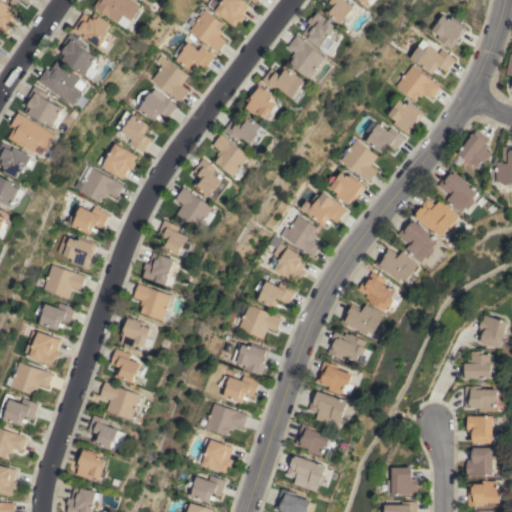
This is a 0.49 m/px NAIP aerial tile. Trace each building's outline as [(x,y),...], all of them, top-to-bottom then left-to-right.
[(130,0),(141,7),(126,28),(118,22),(117,23),(93,6),(97,0),(130,0)] [(242,0),(249,5),(242,14),(245,16),(240,22),(238,21),(235,25),(208,5),(208,3),(210,0),(242,0)] [(345,0),(357,10),(358,8),(360,9),(349,24),(344,20),(341,24),(326,12),(333,3),(328,0),(345,0)] [(5,34),(0,30),(0,1),(15,11),(12,16),(16,18),(5,34)] [(188,30),(204,9),(223,24),(219,29),(222,31),(219,35),(226,41),(217,53),(188,30)] [(72,29),(83,13),(91,18),(95,12),(111,24),(107,30),(109,32),(105,38),(107,38),(105,40),(109,42),(105,47),(102,45),(100,48),(72,29)] [(338,27),(330,37),(336,41),(329,50),(325,47),(323,49),(303,33),(311,24),(308,22),(312,16),(314,18),(318,12),(338,27)] [(451,49),(437,38),(439,35),(431,30),(443,15),(448,19),(450,15),(467,28),(451,49)] [(59,57),(62,52),(59,50),(70,33),(83,42),(80,46),(97,57),(94,61),(98,64),(95,68),(91,66),(85,75),(59,57)] [(311,78),(292,63),(295,58),(293,57),(297,52),(289,46),(297,35),(326,57),(311,78)] [(410,58),(419,46),(418,45),(423,39),(430,44),(428,46),(438,53),(441,48),(455,59),(445,71),(438,66),(432,74),(410,58)] [(215,56),(205,69),(198,63),(191,72),(176,60),(181,54),(179,53),(188,42),(198,50),(202,46),(215,56)] [(151,80),(160,68),(158,67),(160,64),(155,60),(160,55),(166,59),(167,58),(189,75),(181,85),(188,90),(180,102),(151,80)] [(37,81),(46,68),(50,71),(56,61),(80,78),(75,86),(83,92),(73,106),(37,81)] [(440,87),(432,98),(424,92),(420,97),(418,96),(414,100),(395,86),(411,65),(440,87)] [(263,80),(272,68),(280,74),(286,66),(307,82),(303,88),(308,92),(305,95),(303,94),(298,100),(279,86),(276,91),(263,80)] [(260,84),(275,97),(274,99),(280,104),(273,113),(276,115),(273,120),(270,117),(268,119),(261,113),(258,116),(246,107),(250,103),(247,101),(260,84)] [(34,86),(47,94),(45,97),(63,109),(60,112),(64,115),(56,127),(53,125),(51,128),(24,111),(27,106),(24,103),(34,86)] [(150,93),(154,88),(177,105),(167,118),(160,112),(154,120),(137,108),(139,105),(137,103),(136,100),(137,98),(137,96),(140,92),(142,92),(142,91),(146,90),(150,93)] [(407,135),(393,123),(395,120),(388,114),(399,99),(404,103),(407,100),(424,113),(407,135)] [(149,125),(143,134),(152,139),(143,153),(128,143),(131,139),(126,135),(124,138),(121,137),(123,135),(119,132),(120,130),(115,127),(125,110),(149,125)] [(55,134),(42,156),(34,151),(33,153),(7,137),(13,127),(10,125),(17,112),(55,134)] [(235,117),(243,124),(250,115),(264,126),(261,129),(265,133),(266,136),(260,144),(257,144),(254,141),(252,144),(242,136),(238,140),(226,130),(235,117)] [(404,137),(395,150),(387,145),(381,153),(365,141),(370,134),(364,130),(367,127),(369,128),(374,122),(387,131),(390,127),(404,137)] [(477,129),(488,138),(484,143),(488,146),(486,149),(492,153),(484,163),(481,161),(477,167),(471,163),(471,164),(458,153),(477,129)] [(251,156),(240,170),(245,173),(240,179),(238,178),(239,176),(237,174),(235,176),(216,162),(220,156),(218,154),(221,150),(213,144),(222,133),(251,156)] [(339,160),(356,139),(377,156),(370,165),(377,171),(368,182),(339,160)] [(31,156),(29,160),(33,161),(31,167),(26,165),(22,173),(19,172),(16,179),(2,172),(4,168),(2,167),(4,165),(0,163),(0,144),(1,142),(31,156)] [(136,155),(133,161),(135,163),(132,169),(128,167),(123,178),(102,167),(103,166),(97,163),(101,156),(106,159),(115,143),(136,155)] [(501,147),(511,146),(511,185),(503,185),(503,182),(495,182),(496,162),(505,162),(501,158),(501,147)] [(195,184),(201,176),(194,171),(204,158),(217,168),(213,173),(218,176),(220,173),(226,178),(225,180),(230,184),(217,201),(195,184)] [(123,185),(116,198),(108,193),(105,198),(103,197),(100,202),(73,187),(77,180),(80,181),(89,165),(123,185)] [(437,185),(450,169),(477,191),(473,197),(473,202),(467,209),(465,207),(463,210),(461,209),(459,212),(446,201),(454,191),(452,190),(450,192),(446,193),(437,185)] [(365,186),(353,202),(350,200),(346,205),(335,196),(337,193),(329,187),(330,186),(327,183),(334,175),(337,177),(341,172),(346,176),(348,173),(365,186)] [(0,200),(0,175),(21,186),(19,188),(24,191),(20,198),(19,198),(17,203),(14,201),(11,206),(0,200)] [(214,206),(211,210),(217,214),(206,230),(201,227),(200,229),(177,214),(184,204),(176,199),(184,187),(214,206)] [(300,208),(306,200),(309,203),(316,194),(319,197),(323,191),(346,209),(336,222),(329,217),(322,225),(300,208)] [(413,214),(426,198),(435,205),(439,200),(457,215),(452,221),(455,223),(448,232),(447,231),(441,238),(413,214)] [(102,228),(94,224),(89,234),(67,223),(70,216),(77,213),(80,206),(91,211),(93,207),(109,214),(102,228)] [(296,215),(317,228),(314,233),(316,234),(313,239),(321,244),(313,256),(283,236),(296,215)] [(279,223),(284,216),(290,219),(285,227),(279,223)] [(427,258),(425,257),(421,262),(406,250),(414,240),(412,239),(410,241),(406,242),(397,234),(411,218),(437,241),(433,246),(433,251),(427,258)] [(165,219),(180,225),(178,231),(190,236),(189,239),(190,240),(189,243),(193,244),(191,250),(190,250),(188,256),(182,254),(181,255),(163,247),(167,237),(159,234),(165,219)] [(87,268),(70,262),(71,258),(56,252),(63,235),(76,240),(77,236),(97,243),(87,268)] [(307,260),(301,270),(304,272),(301,278),(298,276),(296,279),(294,278),(293,281),(274,270),(273,272),(271,270),(273,268),(268,265),(274,255),(272,254),(279,242),(307,260)] [(388,247),(398,256),(402,251),(418,264),(413,270),(415,271),(406,281),(402,278),(399,281),(388,272),(386,274),(374,264),(388,247)] [(145,277),(147,270),(145,269),(147,262),(150,263),(154,252),(176,259),(171,275),(176,276),(175,279),(174,281),(173,284),(172,286),(145,277)] [(85,276),(80,290),(72,287),(68,298),(42,289),(45,281),(44,280),(45,277),(46,277),(51,264),(85,276)] [(368,301),(369,300),(365,297),(367,294),(358,289),(363,280),(366,282),(372,271),(385,279),(382,284),(395,291),(394,293),(402,297),(395,308),(391,305),(390,307),(387,305),(384,311),(368,301)] [(258,300),(261,293),(260,293),(260,292),(254,288),(255,286),(258,288),(260,285),(263,287),(266,281),(277,287),(280,282),(295,290),(288,304),(279,299),(274,309),(258,300)] [(173,295),(164,320),(143,313),(145,306),(141,304),(143,300),(134,297),(139,283),(173,295)] [(69,323),(60,320),(57,330),(39,324),(42,316),(34,314),(35,311),(37,312),(39,308),(43,309),(45,303),(57,308),(59,302),(75,308),(69,323)] [(241,320),(240,319),(241,316),(242,316),(248,303),(281,318),(275,331),(267,328),(262,339),(238,327),(241,320)] [(383,315),(380,321),(382,322),(375,333),(370,331),(368,334),(355,326),(354,328),(341,321),(351,303),(362,310),(366,304),(383,315)] [(128,315),(147,322),(146,326),(152,329),(146,346),(137,343),(136,347),(122,342),(124,336),(121,335),(128,315)] [(480,320),(481,320),(483,315),(507,322),(499,348),(481,343),(481,340),(480,340),(483,331),(479,330),(479,324),(480,320)] [(328,352),(334,341),(331,340),(335,332),(337,333),(339,329),(350,335),(351,333),(368,341),(365,347),(372,351),(368,360),(366,359),(368,356),(365,354),(364,356),(362,354),(358,361),(344,354),(342,359),(328,352)] [(31,330),(59,339),(55,351),(59,352),(56,359),(54,358),(52,365),(28,357),(29,353),(23,351),(31,330)] [(261,375),(244,369),(245,365),(231,360),(237,342),(249,347),(250,343),(270,349),(261,375)] [(133,354),(131,360),(143,364),(141,369),(144,370),(143,374),(145,375),(145,377),(137,374),(135,383),(117,377),(120,366),(112,363),(117,348),(133,354)] [(460,378),(460,363),(466,363),(466,359),(470,359),(470,351),(483,351),(483,354),(490,354),(490,361),(491,361),(491,363),(493,364),(493,368),(491,369),(491,379),(460,378)] [(324,360),(339,366),(338,369),(353,374),(350,385),(348,384),(344,394),(330,389),(331,386),(317,381),(324,360)] [(52,373),(47,387),(39,384),(37,390),(34,389),(32,395),(9,387),(9,386),(4,384),(6,377),(10,378),(12,374),(13,375),(17,361),(52,373)] [(241,381),(243,376),(258,381),(253,396),(245,393),(242,403),(224,397),(226,390),(224,389),(225,388),(218,386),(219,383),(221,384),(224,375),(241,381)] [(142,394),(136,411),(139,412),(137,418),(134,418),(134,420),(107,410),(111,399),(101,396),(106,381),(142,394)] [(464,386),(480,386),(480,389),(497,389),(497,401),(494,401),(494,411),(479,411),(479,408),(464,408),(464,386)] [(350,402),(344,421),(342,421),(340,427),(317,419),(319,413),(309,410),(316,390),(350,402)] [(3,419),(3,418),(0,417),(0,404),(2,398),(19,403),(21,398),(38,403),(33,418),(24,415),(20,425),(3,419)] [(247,414),(243,427),(234,425),(232,431),(229,430),(228,435),(205,427),(207,419),(206,418),(207,415),(208,416),(213,402),(247,414)] [(93,415),(109,420),(107,426),(127,433),(121,449),(113,446),(112,449),(94,443),(98,432),(89,429),(93,415)] [(493,443),(473,443),(473,441),(472,441),(472,431),(467,431),(467,430),(466,430),(467,415),(493,415),(493,443)] [(303,423),(317,428),(316,431),(332,437),(329,447),(326,446),(323,456),(308,451),(310,448),(296,443),(303,423)] [(0,428),(26,437),(21,451),(12,448),(10,454),(8,453),(6,458),(0,455),(0,428)] [(201,464),(210,439),(232,447),(228,458),(232,459),(230,466),(228,466),(225,473),(201,464)] [(330,446),(332,439),(338,441),(336,448),(330,446)] [(467,475),(467,459),(472,459),(472,450),(473,450),(473,448),(493,447),(493,449),(494,449),(494,453),(493,453),(493,475),(467,475)] [(82,448),(102,454),(100,458),(107,460),(104,469),(108,471),(106,477),(102,476),(101,478),(92,475),(91,478),(77,474),(79,468),(76,467),(82,448)] [(321,485),(319,485),(317,491),(295,484),(297,477),(286,474),(293,454),(327,466),(321,485)] [(0,465),(16,469),(13,481),(17,481),(15,489),(12,489),(11,495),(0,492),(0,465)] [(386,494),(386,479),(391,479),(391,467),(411,467),(411,478),(417,478),(417,494),(386,494)] [(190,497),(193,489),(191,489),(191,488),(185,486),(186,483),(189,484),(190,480),(194,482),(196,476),(208,480),(210,475),(225,480),(220,495),(212,492),(208,502),(190,497)] [(113,484),(115,478),(122,480),(120,486),(113,484)] [(467,484),(482,484),(482,481),(497,481),(497,491),(500,491),(500,502),(484,502),(484,506),(467,506),(467,484)] [(68,511),(69,505),(67,505),(69,498),(72,498),(74,487),(101,493),(100,501),(95,500),(92,511),(68,511)] [(285,511),(275,509),(281,488),(296,493),(295,496),(312,501),(311,502),(317,504),(314,511),(285,511)] [(407,504),(407,501),(417,501),(417,511),(384,511),(384,504),(407,504)] [(0,511),(0,502),(13,503),(13,511),(0,511)] [(213,509),(211,511),(188,511),(182,510),(184,503),(189,505),(190,502),(213,509)]
